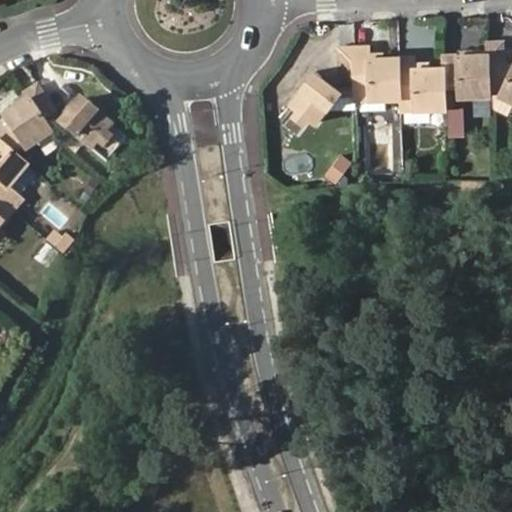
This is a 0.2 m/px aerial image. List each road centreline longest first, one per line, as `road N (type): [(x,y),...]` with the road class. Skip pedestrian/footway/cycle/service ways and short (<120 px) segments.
road 1 (tertiary): [(146,70),(176,123),(224,359),(278,511)]
road 2 (tertiary): [(310,511),(272,389),(248,260),(231,129),(238,61)]
